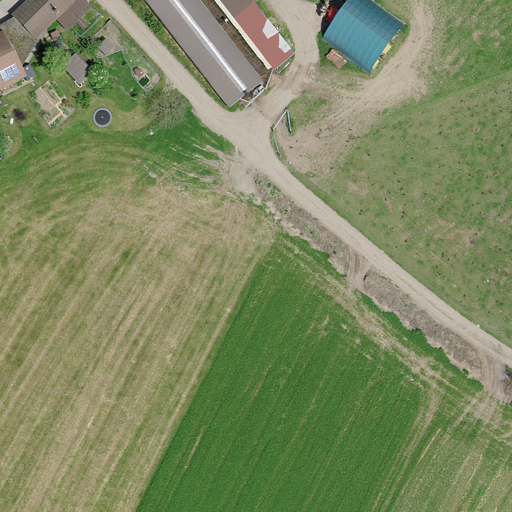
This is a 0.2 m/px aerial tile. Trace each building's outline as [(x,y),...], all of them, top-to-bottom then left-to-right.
[(32,51),(72,7),(64,0),(29,0),(5,27),(32,51)] [(147,0),(228,109),(263,83),(201,0),(147,0)] [(294,0),(315,15),(326,0),(294,0)] [(376,0),(351,0),(325,37),(373,71),(408,22),(376,0)] [(0,39),(0,93),(22,83),(0,39)] [(75,57),(65,69),(81,82),(91,70),(75,57)]
